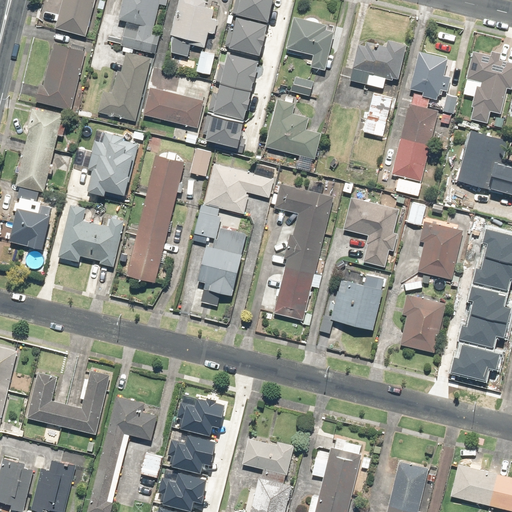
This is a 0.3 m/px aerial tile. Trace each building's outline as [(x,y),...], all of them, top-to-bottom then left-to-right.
[(65,0),(58,27),(89,35),(98,0),(65,0)] [(125,0),(121,16),(131,18),(125,44),(156,52),(161,35),(155,33),(163,0),(125,0)] [(211,46),(218,8),(209,7),(210,0),(182,0),(172,51),(192,55),(194,43),(211,46)] [(244,0),(241,13),(269,20),(273,0),(244,0)] [(239,14),(231,43),(262,50),(264,40),(266,40),(268,30),(267,30),(269,22),(239,14)] [(323,25),(291,19),(285,51),(311,56),(308,70),(325,73),(332,33),(322,31),(323,25)] [(44,83),(41,98),(76,106),(89,50),(57,42),(48,84),(44,83)] [(396,83),(403,46),(385,42),(384,47),(364,43),(363,47),(357,46),(349,83),(380,89),(382,80),(396,83)] [(219,53),(204,49),(200,69),(215,72),(219,53)] [(154,57),(127,50),(116,95),(106,92),(101,111),(138,120),(154,57)] [(489,55),(471,52),(465,79),(480,82),(479,87),(475,87),(469,120),(486,123),(488,112),(499,114),(504,89),(509,90),(511,77),(511,64),(497,61),(498,54),(489,53),(489,55)] [(230,53),(223,80),(252,88),(256,78),(257,78),(260,68),(258,68),(260,60),(230,53)] [(420,98),(428,100),(436,102),(438,92),(444,93),(447,79),(441,77),(445,59),(418,53),(409,91),(421,94),(420,98)] [(313,82),(295,77),(290,93),(309,98),(313,82)] [(223,80),(216,108),(246,115),(248,105),(249,105),(252,96),(250,95),(252,88),(223,80)] [(210,100),(156,85),(149,113),(202,127),(210,100)] [(389,98),(371,94),(363,133),(381,137),(389,98)] [(456,97),(445,95),(442,113),(452,115),(456,97)] [(428,100),(420,98),(412,97),(411,105),(408,104),(392,174),(398,176),(394,192),(417,197),(437,111),(426,109),(428,100)] [(294,105),(275,100),(264,147),(314,159),(321,133),(303,128),(306,118),(297,116),(298,112),(292,110),(294,105)] [(19,163),(17,171),(22,172),(19,182),(49,189),(67,112),(37,105),(24,164),(19,163)] [(214,111),(208,136),(215,138),(213,143),(244,151),(247,136),(241,135),(245,119),(214,111)] [(108,141),(98,138),(91,167),(96,168),(90,190),(110,195),(112,188),(129,193),(142,141),(125,137),(127,133),(111,129),(108,141)] [(501,138),(471,131),(458,183),(511,195),(511,163),(496,159),(501,138)] [(214,149),(198,147),(194,172),(210,174),(214,149)] [(187,160),(162,154),(133,273),(158,280),(187,160)] [(220,216),(223,206),(246,211),(250,195),(268,199),(273,174),(218,162),(209,203),(204,202),(197,233),(218,237),(217,244),(209,242),(201,277),(211,279),(209,288),(239,294),(253,231),(225,225),(226,217),(220,216)] [(297,214),(292,236),(288,235),(282,260),(285,261),(273,312),(300,318),(330,198),(282,186),(276,209),(297,214)] [(55,201),(22,196),(15,240),(48,245),(55,201)] [(363,263),(381,267),(386,247),(394,249),(397,236),(389,234),(395,210),(349,198),(341,231),(369,238),(363,263)] [(102,264),(116,267),(128,212),(113,209),(110,222),(87,217),(90,204),(75,201),(63,255),(83,259),(84,254),(103,259),(102,264)] [(425,206),(412,203),(406,224),(420,228),(425,206)] [(422,243),(416,271),(449,279),(461,231),(423,221),(418,242),(422,243)] [(511,235),(488,230),(485,242),(491,244),(488,258),(511,263),(511,235)] [(479,268),(476,281),(511,289),(511,283),(511,263),(488,258),(485,269),(479,268)] [(381,279),(360,275),(358,287),(338,283),(330,324),(371,332),(381,279)] [(506,297),(472,289),(469,301),(475,303),(471,316),(507,325),(511,311),(503,310),(506,297)] [(443,305),(404,298),(401,315),(406,316),(401,346),(435,352),(443,305)] [(463,327),(460,340),(494,348),(497,335),(504,337),(507,325),(471,316),(469,328),(463,327)] [(20,348),(0,344),(0,425),(3,426),(20,348)] [(502,354),(462,345),(459,359),(455,358),(451,373),(485,380),(487,368),(498,370),(502,354)] [(59,378),(38,373),(28,412),(98,430),(113,373),(97,369),(87,407),(54,398),(59,378)] [(197,400),(188,398),(182,422),(212,428),(214,419),(221,420),(226,397),(199,391),(197,400)] [(154,435),(161,403),(117,393),(90,509),(103,511),(111,511),(131,430),(154,435)] [(189,438),(179,436),(174,460),(203,466),(205,457),(213,458),(218,435),(191,429),(189,438)] [(287,511),(294,481),(288,480),(297,442),(282,438),(281,443),(251,436),(245,461),(266,466),(264,474),(262,474),(253,511),(238,511),(225,509),(224,511),(287,511)] [(311,511),(350,511),(365,444),(333,437),(320,495),(316,494),(311,511)] [(165,456),(146,451),(141,472),(161,477),(165,456)] [(15,505),(27,508),(38,461),(5,454),(0,475),(0,497),(15,501),(15,505)] [(48,505),(66,510),(78,463),(57,457),(55,466),(44,463),(32,507),(46,511),(48,505)] [(420,511),(431,468),(400,460),(387,511),(420,511)] [(511,473),(461,461),(453,493),(511,507),(511,473)] [(178,476),(168,474),(163,498),(192,504),(194,495),(202,497),(207,473),(180,467),(178,476)] [(163,503),(160,511),(191,511),(192,511),(163,503)]
